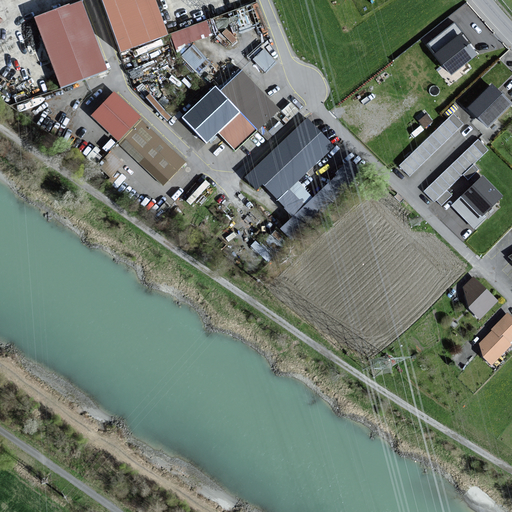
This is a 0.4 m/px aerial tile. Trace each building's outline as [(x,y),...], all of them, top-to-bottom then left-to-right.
[(155,0),(100,0),(120,54),(169,37),(155,0)] [(83,3),(37,19),(62,90),(108,73),(83,3)] [(454,23),(426,44),(450,75),(477,54),(454,23)] [(193,42),(181,54),(195,68),(207,55),(193,42)] [(264,46),(254,57),(266,69),(276,58),(264,46)] [(222,92),(241,111),(260,131),(282,111),(244,71),(222,92)] [(216,85),(182,117),(207,143),(218,132),(241,111),(222,92),(216,85)] [(511,106),(491,86),(467,109),(487,130),(511,106)] [(115,93),(93,116),(121,143),(143,119),(115,93)] [(260,131),(241,111),(218,132),(238,153),(260,131)] [(427,112),(419,117),(423,125),(432,120),(427,112)] [(401,167),(411,178),(465,125),(455,114),(401,167)] [(305,119),(245,178),(256,190),(263,184),(278,199),(332,146),(305,119)] [(188,163),(145,121),(121,145),(165,187),(188,163)] [(480,141),(425,193),(435,203),(490,151),(480,141)] [(502,197),(483,178),(454,207),(476,229),(487,218),(484,215),(502,197)] [(500,303),(476,279),(465,290),(471,309),(483,320),(500,303)] [(511,344),(511,318),(510,316),(495,332),(496,333),(483,347),(485,358),(494,366),(511,347),(511,345),(511,344)]
